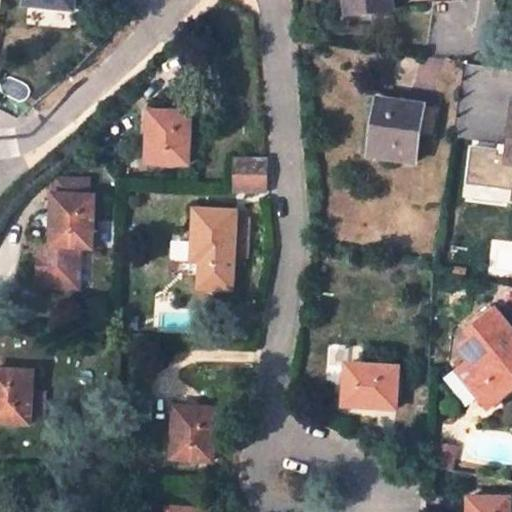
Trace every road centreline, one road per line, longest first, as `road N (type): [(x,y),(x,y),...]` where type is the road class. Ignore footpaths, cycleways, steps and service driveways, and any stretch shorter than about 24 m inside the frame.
road 1 (residential): [(401,488),(275,418),(291,208),(272,0)]
road 2 (residential): [(164,19),(76,96),(0,145)]
